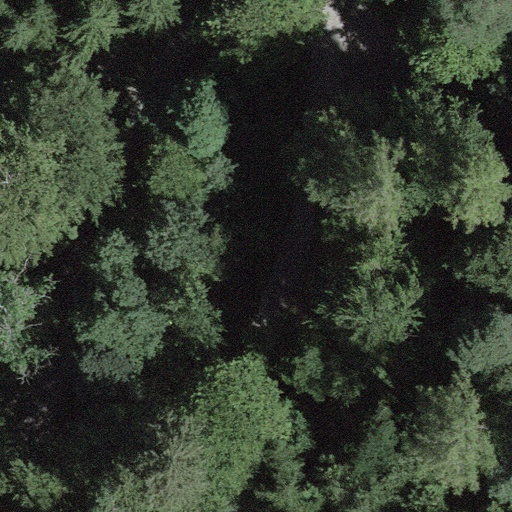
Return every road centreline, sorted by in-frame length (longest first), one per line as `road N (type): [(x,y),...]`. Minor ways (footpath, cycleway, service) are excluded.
road 1 (track): [(206,0),(85,210),(32,411),(27,511)]
road 2 (track): [(260,511),(245,465),(265,341),(337,90)]
road 3 (track): [(0,109),(187,33)]
road 4 (track): [(511,20),(337,90)]
